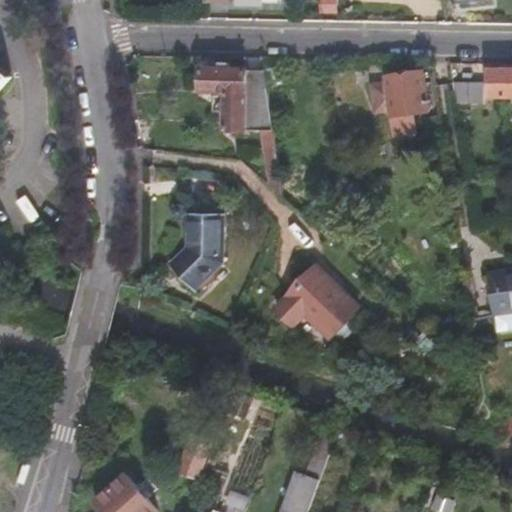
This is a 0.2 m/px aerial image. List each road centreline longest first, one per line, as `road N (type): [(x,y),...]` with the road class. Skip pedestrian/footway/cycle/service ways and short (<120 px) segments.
road 1 (residential): [(93,38),(110,150),(109,228),(43,511)]
road 2 (residential): [(93,38),(511,45)]
